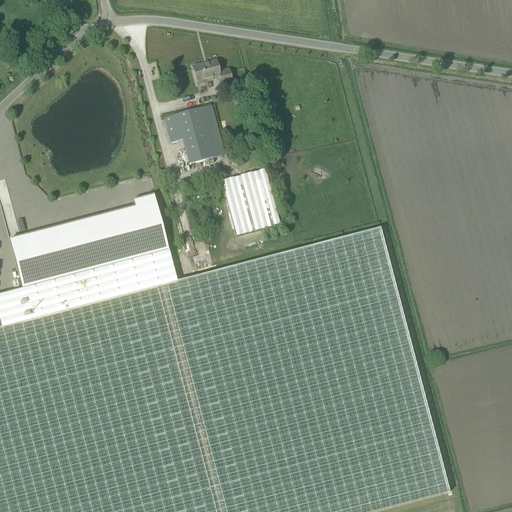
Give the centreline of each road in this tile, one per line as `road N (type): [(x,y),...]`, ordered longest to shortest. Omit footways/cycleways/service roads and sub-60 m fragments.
road 1 (unclassified): [(114,18),(511,73)]
road 2 (unclassified): [(0,106),(67,40),(114,18)]
